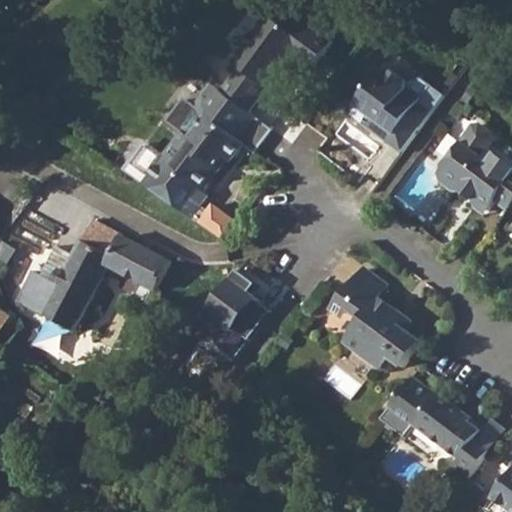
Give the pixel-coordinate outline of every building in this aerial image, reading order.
[(252,114),(286,64),(301,62),(314,71),(336,43),(321,32),(321,26),(315,27),(301,16),(290,30),(272,16),(236,64),(240,68),(222,92),(252,114)] [(435,113),(422,103),(424,100),(411,89),(410,81),(394,69),(385,71),(358,105),(384,125),(378,133),(404,153),(435,113)] [(194,105),(201,110),(217,87),(211,82),(194,105)] [(127,172),(228,243),(241,225),(215,206),(211,212),(204,207),(211,198),(205,194),(221,172),(217,170),(226,158),(233,163),(246,145),(256,153),(273,130),(252,114),(222,92),(217,87),(201,110),(194,105),(187,99),(169,122),(183,133),(165,157),(148,145),(127,172)] [(435,113),(445,100),(432,90),(424,100),(422,103),(435,113)] [(352,113),(378,133),(384,125),(358,105),(352,113)] [(498,201),(511,211),(511,210),(511,165),(492,150),(498,142),(496,135),(485,126),(478,127),(441,175),(442,182),(457,193),(464,192),(491,211),(498,201)] [(75,330),(79,332),(112,267),(158,291),(173,262),(95,221),(76,256),(73,264),(67,261),(56,282),(44,276),(35,272),(20,303),(69,328),(67,333),(71,336),(75,330)] [(44,276),(56,282),(67,261),(73,264),(76,256),(59,247),(44,276)] [(408,331),(392,319),(399,310),(382,298),(390,286),(368,269),(360,281),(357,279),(346,294),(358,303),(353,311),(364,320),(347,342),(383,370),(392,358),(405,368),(424,344),(408,331)] [(241,271),(206,319),(221,329),(225,323),(237,332),(238,331),(252,341),(273,312),(261,302),(262,300),(253,294),(260,285),(241,271)] [(0,334),(14,316),(0,305),(0,334)] [(399,310),(392,319),(408,331),(415,323),(399,310)] [(457,469),(471,480),(493,451),(478,440),(485,432),(472,422),(474,419),(417,378),(385,420),(454,473),(457,469)] [(493,451),(508,431),(494,420),(485,432),(478,440),(493,451)] [(511,511),(511,474),(485,511),(486,511),(511,511)]
